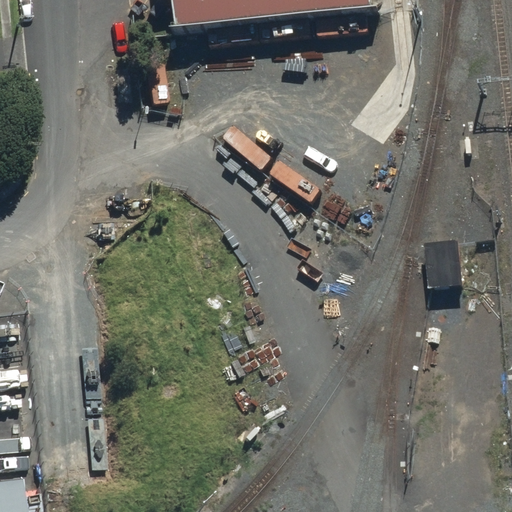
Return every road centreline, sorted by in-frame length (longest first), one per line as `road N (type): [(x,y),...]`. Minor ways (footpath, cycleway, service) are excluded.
road 1 (track): [(67,100),(176,144),(239,200),(367,511)]
road 2 (unclassified): [(59,0),(67,100),(28,188),(0,204)]
